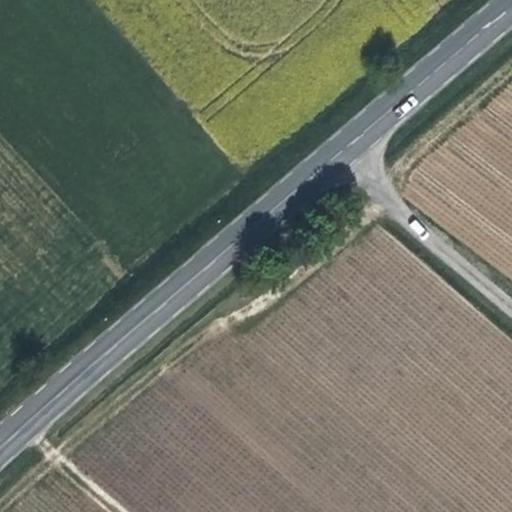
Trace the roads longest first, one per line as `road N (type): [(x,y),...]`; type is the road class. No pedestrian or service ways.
road 1 (primary): [(0,452),(511,1)]
road 2 (track): [(349,151),(397,205),(511,305)]
